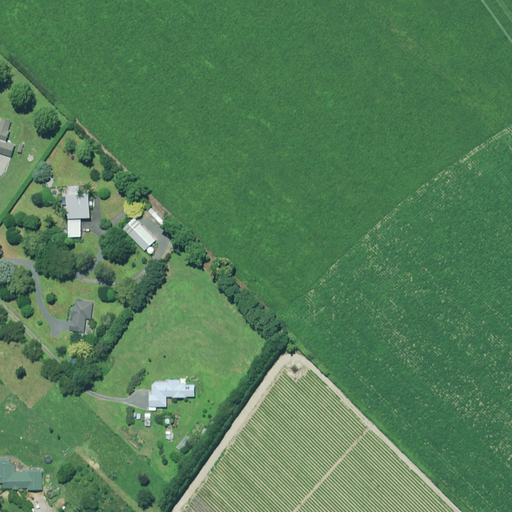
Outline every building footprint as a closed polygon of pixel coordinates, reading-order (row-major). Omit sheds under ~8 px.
[(81,187),(70,187),(70,219),(92,219),(92,195),(81,195),(81,187)] [(150,205),(146,209),(164,228),(168,224),(150,205)] [(157,241),(135,219),(125,229),(146,251),(157,241)] [(83,237),(82,223),(70,223),(70,237),(83,237)] [(94,303),(77,300),(76,308),(74,308),(71,331),(85,333),(87,319),(92,320),(94,303)] [(187,386),(187,381),(168,381),(168,384),(154,384),(154,395),(151,395),(151,407),(168,407),(168,398),(196,398),(196,386),(187,386)] [(0,484),(1,484),(1,488),(14,488),(14,491),(20,491),(20,488),(28,488),(28,491),(44,491),(44,477),(43,472),(27,472),(17,472),(17,467),(14,467),(14,459),(0,459),(0,484)]
